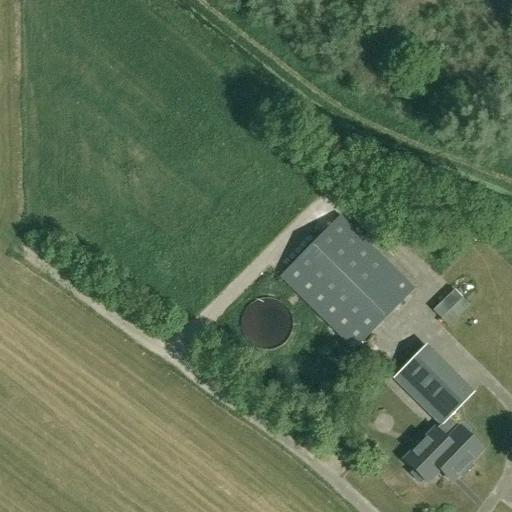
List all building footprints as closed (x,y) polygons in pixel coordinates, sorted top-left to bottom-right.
[(25,10),(25,0),(16,0),(16,10),(25,10)] [(281,278),(355,351),(414,291),(340,218),(281,278)] [(290,330),(290,326),(290,322),(289,318),(287,315),(285,311),(282,308),(279,306),(276,304),(272,303),(268,302),(264,302),(260,303),(256,304),(253,306),(250,308),(247,311),(245,315),(243,318),(242,322),(242,326),(242,330),(243,334),(245,338),(247,341),(250,344),(253,346),(257,348),(260,350),(264,350),(268,350),(272,349),(276,348),(280,346),(283,344),(285,341),(287,337),(289,334),(290,330)] [(468,395),(423,350),(395,378),(440,423),(468,395)] [(483,451),(450,418),(443,426),(442,425),(437,430),(436,430),(405,461),(427,483),(446,464),(458,476),(461,474),(464,477),(474,467),(470,464),(483,451)]
